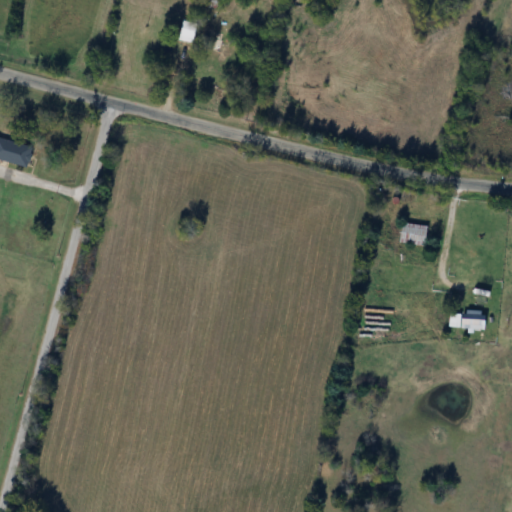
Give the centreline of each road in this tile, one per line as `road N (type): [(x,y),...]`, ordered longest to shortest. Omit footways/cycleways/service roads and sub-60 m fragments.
road 1 (residential): [(0,72),(303,153),(511,190)]
road 2 (residential): [(0,508),(107,100)]
